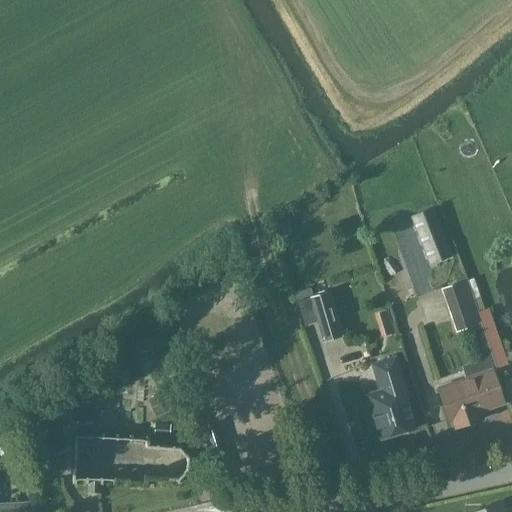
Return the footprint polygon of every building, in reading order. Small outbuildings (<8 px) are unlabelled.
[(450,256),(432,207),(410,215),(428,264),(450,256)] [(286,217),(272,222),(277,236),(290,231),(286,217)] [(504,404),(492,369),(496,368),(487,342),(480,323),(481,323),(467,280),(441,289),(456,331),(468,327),(480,360),(461,367),(465,378),(439,387),(454,430),(485,419),(482,412),(504,404)] [(309,288),(294,292),(296,299),(311,294),(309,288)] [(327,293),(295,302),(302,326),(318,322),(323,341),(340,336),(331,303),(330,304),(327,293)] [(392,298),(381,301),(386,321),(397,318),(392,298)] [(481,323),(480,323),(487,342),(498,338),(492,319),(481,323)] [(381,439),(414,429),(404,398),(408,397),(396,357),(371,364),(377,383),(382,381),(385,390),(367,396),(371,407),(368,408),(373,424),(376,423),(381,439)] [(154,433),(154,434),(169,435),(170,425),(170,424),(154,423),(154,433)] [(216,446),(210,425),(196,430),(202,450),(216,446)] [(187,476),(188,457),(181,447),(149,445),(150,439),(74,435),(72,480),(87,483),(87,495),(98,495),(99,483),(147,485),(148,482),(178,485),(187,476)] [(32,490),(0,491),(0,502),(32,501),(32,490)] [(504,511),(500,502),(473,511),(504,511)] [(28,503),(0,504),(0,511),(32,511),(28,503)]
